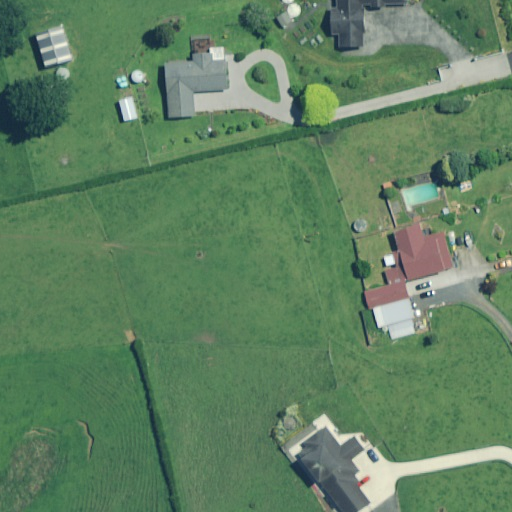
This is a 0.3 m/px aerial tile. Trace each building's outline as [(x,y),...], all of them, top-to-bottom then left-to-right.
[(337,0),(337,8),(332,8),(332,35),(338,35),(338,47),(364,47),(364,5),(371,5),(371,8),(386,8),(386,5),(410,5),(410,0),(337,0)] [(72,60),(64,30),(39,37),(47,67),(72,60)] [(227,90),(225,48),(212,48),(212,53),(193,54),(193,61),(165,62),(168,117),(194,116),(193,92),(227,90)] [(138,118),(133,98),(119,101),(124,121),(138,118)] [(476,186),(473,176),(454,183),(458,193),(476,186)] [(367,229),(364,218),(354,220),(356,231),(367,229)] [(411,319),(414,319),(405,282),(406,281),(453,268),(444,233),(423,239),(418,223),(394,230),(399,251),(394,253),(394,254),(384,256),(388,269),(384,270),(387,283),(364,290),(370,310),(375,309),(380,328),(384,327),(385,332),(390,330),(392,340),(415,334),(413,324),(411,319)] [(326,427),(305,444),(309,449),(298,456),(302,462),(319,484),(320,484),(322,483),(343,511),(360,511),(371,504),(352,479),(360,472),(352,461),(365,451),(355,438),(342,448),(326,427)]
